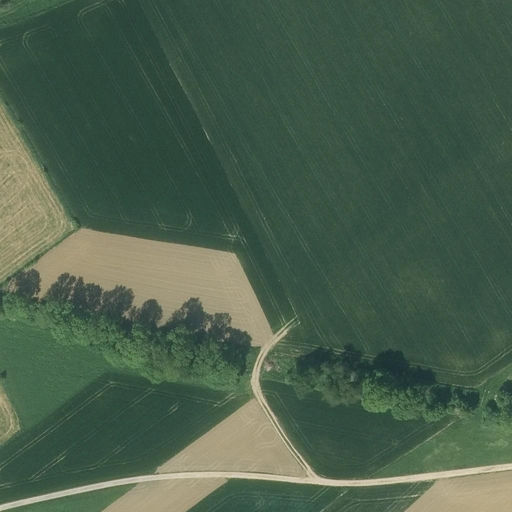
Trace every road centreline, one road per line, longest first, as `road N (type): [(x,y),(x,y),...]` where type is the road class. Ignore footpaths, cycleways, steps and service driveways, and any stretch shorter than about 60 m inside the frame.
road 1 (track): [(0,507),(156,472),(353,482),(511,464)]
road 2 (track): [(317,479),(257,384),(271,343),(298,322)]
